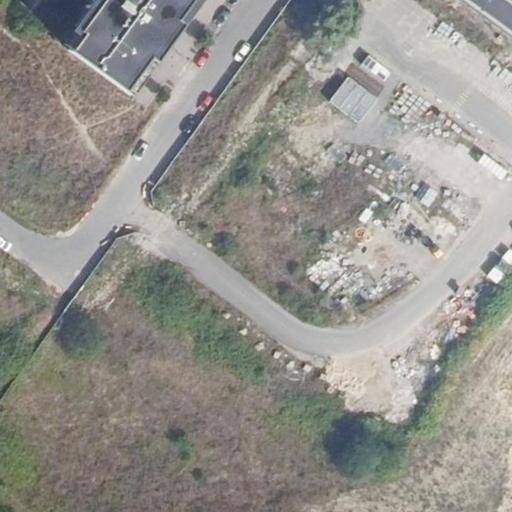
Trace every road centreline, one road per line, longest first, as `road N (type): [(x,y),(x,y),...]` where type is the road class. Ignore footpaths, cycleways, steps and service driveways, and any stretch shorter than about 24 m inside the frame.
road 1 (unknown): [(119,192),(259,306),(328,344),(399,322),(511,211)]
road 2 (unknown): [(40,258),(394,511)]
road 3 (residential): [(0,229),(40,258),(83,247),(258,0)]
